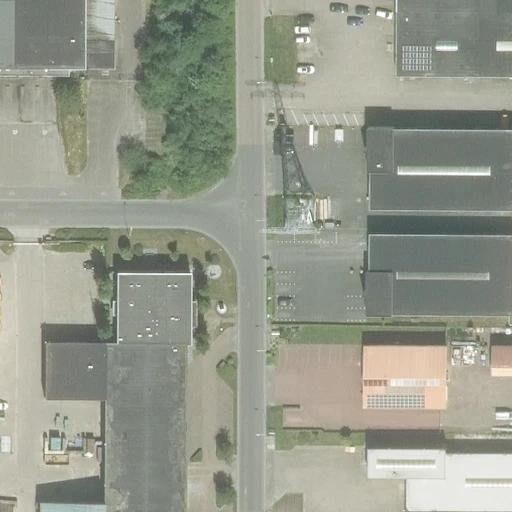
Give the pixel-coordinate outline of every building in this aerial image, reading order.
[(84,68),(84,0),(0,0),(0,75),(68,76),(68,68),(84,68)] [(498,16),(497,0),(398,0),(397,76),(478,77),(479,16),(498,16)] [(511,16),(511,0),(497,0),(498,16),(511,16)] [(511,16),(498,16),(479,16),(478,77),(511,77),(511,16)] [(511,210),(511,129),(394,128),(394,127),(367,127),(367,145),(363,149),(367,153),(367,171),(369,171),(369,209),(511,210)] [(511,316),(511,235),(369,233),(368,271),(365,271),(365,289),(361,293),(365,297),(365,315),(391,315),(511,316)] [(41,501),(40,511),(185,511),(186,344),(190,344),(190,273),(116,272),(116,343),(104,342),(45,342),(45,398),(104,399),(104,502),(41,501)] [(511,375),(511,344),(493,345),(493,376),(511,375)] [(365,407),(447,408),(447,346),(366,346),(365,407)] [(511,511),(511,452),(447,453),(447,448),(371,447),(369,447),(369,477),(371,477),(370,477),(408,477),(407,511),(511,511)]
